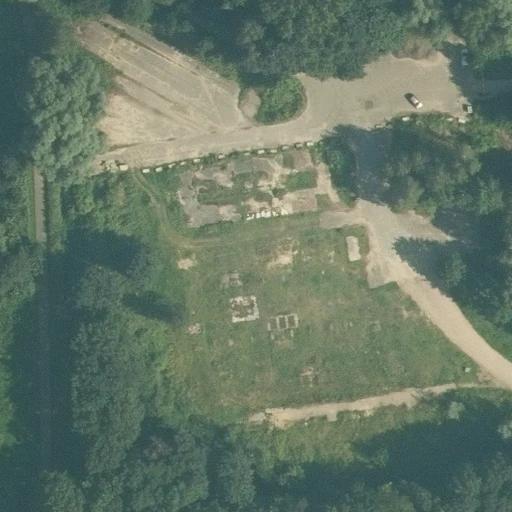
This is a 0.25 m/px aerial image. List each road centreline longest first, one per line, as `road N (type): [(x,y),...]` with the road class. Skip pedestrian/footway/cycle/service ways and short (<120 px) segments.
road 1 (unclassified): [(166,0),(328,82),(470,80),(511,88)]
road 2 (track): [(353,122),(384,225),(477,353),(511,378)]
road 3 (track): [(353,122),(75,164)]
road 4 (track): [(511,383),(243,421)]
